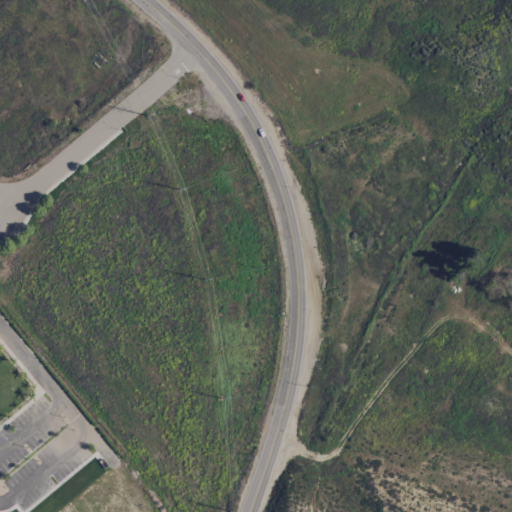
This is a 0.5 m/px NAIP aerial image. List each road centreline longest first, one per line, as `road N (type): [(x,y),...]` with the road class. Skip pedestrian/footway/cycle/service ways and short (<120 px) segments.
road 1 (secondary): [(247,511),(283,401),(295,271),(279,190),(236,90),(149,0)]
road 2 (residential): [(6,210),(196,44)]
